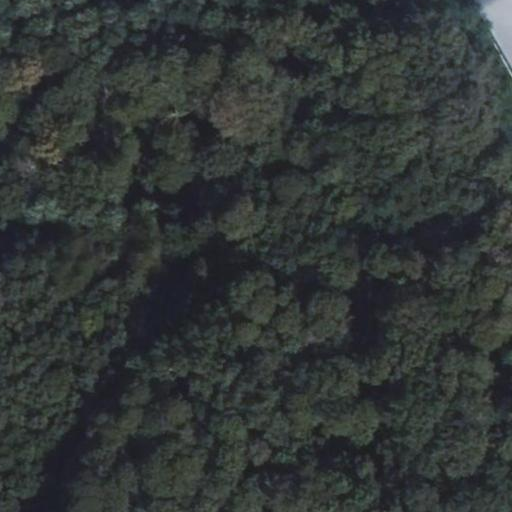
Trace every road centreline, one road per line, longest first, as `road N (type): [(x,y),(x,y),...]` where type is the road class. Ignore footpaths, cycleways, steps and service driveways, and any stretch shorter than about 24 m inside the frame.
road 1 (track): [(0,27),(160,131),(192,173),(207,220),(206,292),(187,511)]
road 2 (track): [(407,511),(375,392),(330,0)]
